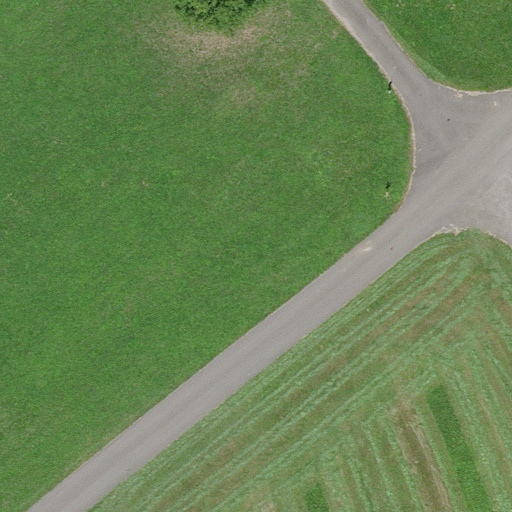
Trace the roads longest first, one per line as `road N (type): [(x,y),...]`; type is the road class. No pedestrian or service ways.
road 1 (unclassified): [(48,511),(465,170),(511,112)]
road 2 (track): [(331,0),(511,231)]
